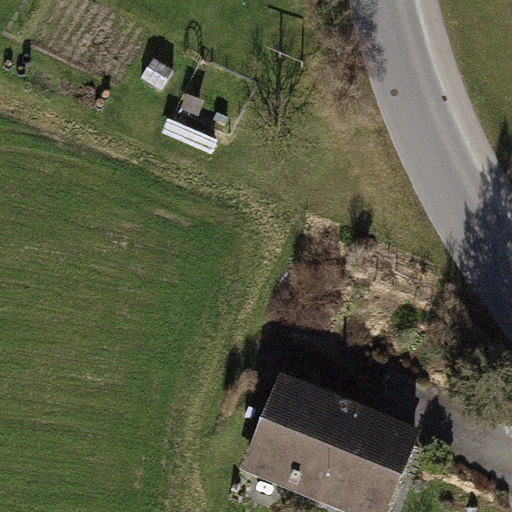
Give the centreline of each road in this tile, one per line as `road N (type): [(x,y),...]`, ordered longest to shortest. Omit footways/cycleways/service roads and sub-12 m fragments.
road 1 (secondary): [(511,286),(470,229),(418,111),(387,0)]
road 2 (track): [(308,357),(511,453)]
